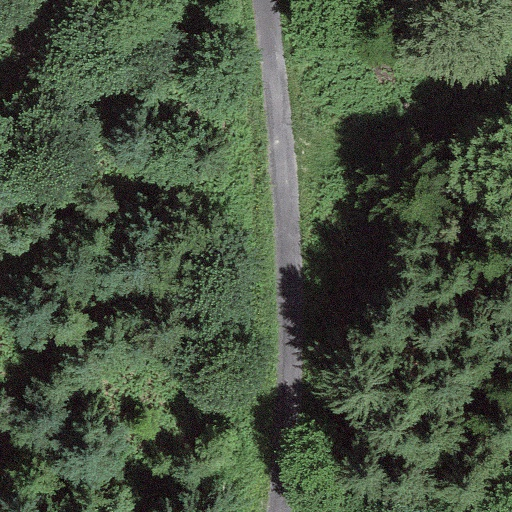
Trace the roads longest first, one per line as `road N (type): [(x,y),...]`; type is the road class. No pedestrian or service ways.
road 1 (track): [(283,511),(292,238),(266,0)]
road 2 (track): [(511,132),(286,183)]
